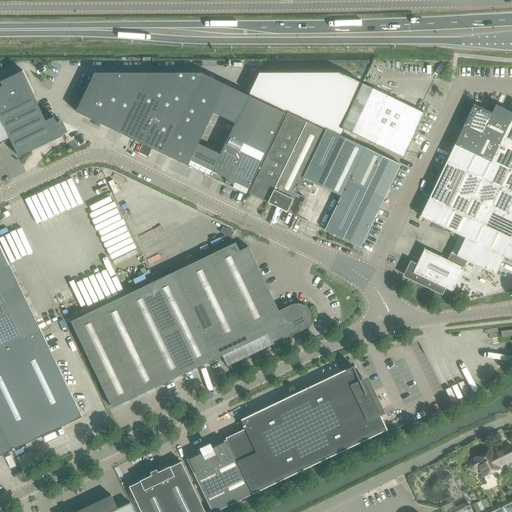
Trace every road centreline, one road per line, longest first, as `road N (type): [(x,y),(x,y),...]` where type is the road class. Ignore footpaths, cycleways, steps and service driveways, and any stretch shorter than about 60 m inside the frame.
road 1 (unclassified): [(0,8),(511,1)]
road 2 (unclassified): [(0,502),(335,342),(390,325)]
road 3 (unclassified): [(367,281),(113,158),(77,160),(0,197)]
road 4 (primary): [(114,30),(200,40),(511,40)]
road 5 (primary): [(511,21),(114,30)]
road 6 (unclassified): [(367,281),(460,81),(511,82)]
road 7 (unclassified): [(314,511),(511,418)]
road 8 (unclassified): [(390,325),(511,309)]
